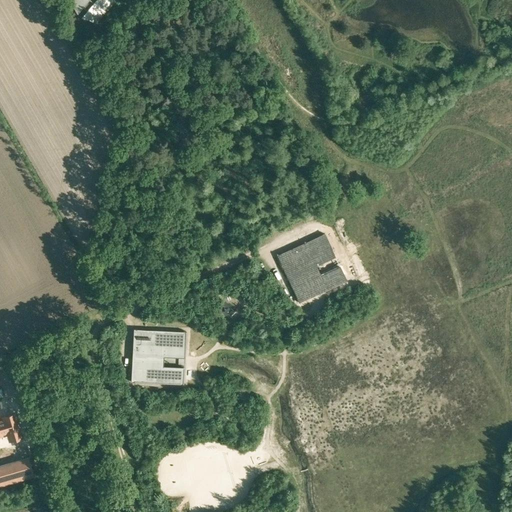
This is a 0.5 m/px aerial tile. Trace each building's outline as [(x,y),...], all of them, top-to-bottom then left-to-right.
[(66,0),(72,12),(73,11),(77,6),(82,12),(78,16),(77,15),(76,16),(89,23),(89,22),(88,21),(110,0),(66,0)] [(338,239),(289,256),(306,305),(321,300),(314,279),(332,273),(340,293),(355,288),(338,239)] [(131,374),(131,382),(134,382),(134,381),(180,384),(183,384),(184,377),(183,376),(184,368),(162,366),(162,357),(163,347),(185,348),(185,339),(186,339),(186,331),(183,331),(183,332),(137,329),(133,329),(133,337),(132,354),(132,357),(131,374)] [(0,435),(3,435),(3,434),(9,432),(11,441),(23,437),(19,423),(8,426),(7,421),(0,422),(0,435)] [(16,465),(0,469),(0,485),(20,480),(20,478),(16,465)]
